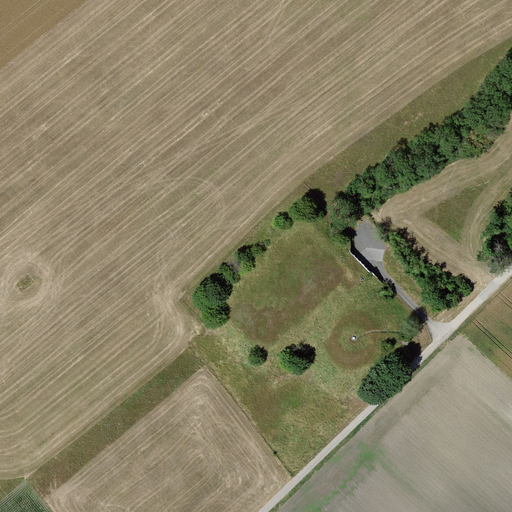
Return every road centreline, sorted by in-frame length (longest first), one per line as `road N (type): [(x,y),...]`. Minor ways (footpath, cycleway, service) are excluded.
road 1 (track): [(511,269),(263,511)]
road 2 (track): [(360,248),(443,336)]
